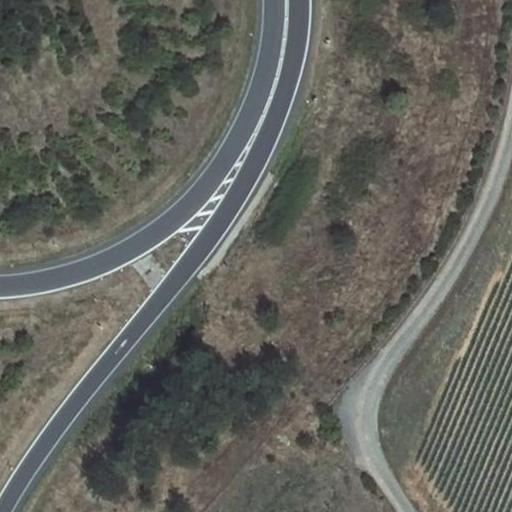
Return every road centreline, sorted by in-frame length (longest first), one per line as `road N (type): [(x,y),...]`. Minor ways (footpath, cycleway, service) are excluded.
road 1 (motorway): [(6,511),(121,348),(234,208),(275,94)]
road 2 (residential): [(419,511),(350,422),(495,176),(511,81)]
road 3 (motorway): [(275,94),(185,207),(133,246),(62,273),(0,282)]
